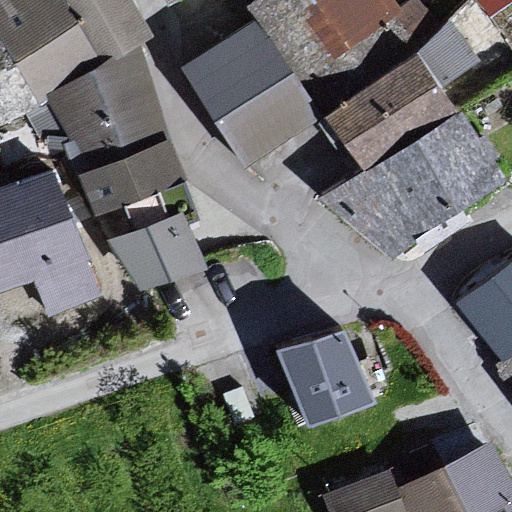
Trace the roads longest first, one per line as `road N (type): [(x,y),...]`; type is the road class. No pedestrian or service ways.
road 1 (unclassified): [(0,415),(378,295)]
road 2 (residential): [(143,0),(203,158),(258,205),(347,258),(378,295)]
road 3 (track): [(90,229),(108,272),(109,299),(13,350),(22,408)]
road 4 (unclassified): [(409,284),(511,447)]
